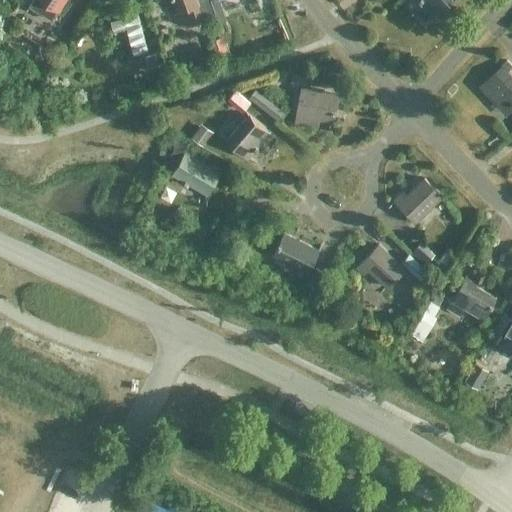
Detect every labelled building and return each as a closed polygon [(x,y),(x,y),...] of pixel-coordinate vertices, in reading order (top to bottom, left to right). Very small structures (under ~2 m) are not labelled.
[(31,0),(28,5),(50,19),(61,0),(31,0)] [(191,21),(202,17),(201,15),(197,2),(198,2),(196,0),(172,0),(175,8),(171,10),(172,13),(186,7),(191,21)] [(209,0),(214,10),(222,7),(218,0),(209,0)] [(448,0),(420,0),(432,13),(423,20),(425,21),(448,0)] [(126,26),(131,45),(133,54),(147,50),(135,4),(121,7),(123,17),(109,20),(112,30),(126,26)] [(225,44),(215,47),(218,57),(228,53),(225,44)] [(163,62),(160,51),(145,55),(147,66),(163,62)] [(505,114),(511,108),(511,72),(509,69),(511,65),(511,63),(507,58),(478,85),(505,114)] [(285,112),(255,87),(248,95),(279,120),(285,112)] [(301,87),(297,112),(295,120),(317,124),(318,116),(332,119),(337,93),(301,87)] [(239,89),(232,98),(246,110),(253,101),(239,89)] [(256,145),(269,131),(248,113),(227,137),(248,155),(254,148),(255,149),(258,146),(256,145)] [(191,137),(202,144),(209,133),(199,126),(191,137)] [(182,155),(172,173),(206,193),(219,171),(187,152),(185,150),(182,155)] [(414,220),(441,194),(424,177),(405,194),(401,190),(393,198),(414,220)] [(272,252),(308,270),(319,248),(282,230),(272,252)] [(424,262),(432,254),(419,242),(411,251),(424,262)] [(404,267),(392,256),(377,243),(356,265),(364,272),(368,267),(388,285),(404,267)] [(408,252),(401,260),(420,278),(427,270),(408,252)] [(326,271),(315,266),(308,282),(319,287),(326,271)] [(446,306),(459,314),(463,308),(481,318),(477,324),(478,325),(496,295),(477,284),(479,281),(466,273),(446,306)] [(422,340),(436,317),(425,310),(410,333),(422,340)] [(511,353),(511,315),(504,311),(490,333),(506,343),(502,348),(511,353)] [(485,368),(475,361),(465,379),(475,385),(485,368)]
